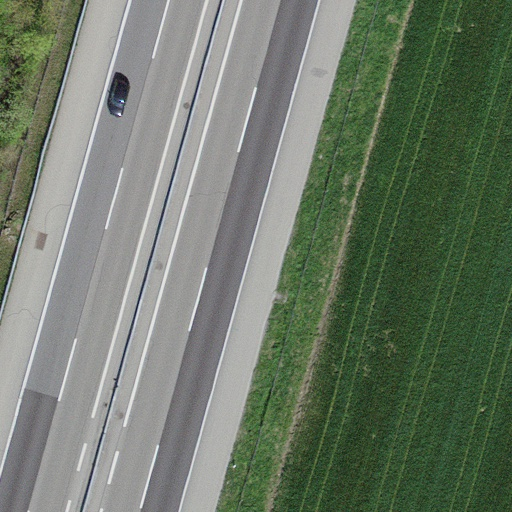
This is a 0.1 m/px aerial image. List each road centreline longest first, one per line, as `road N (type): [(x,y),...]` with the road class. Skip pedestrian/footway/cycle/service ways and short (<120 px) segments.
road 1 (motorway): [(139,511),(280,0)]
road 2 (motorway): [(168,0),(28,511)]
